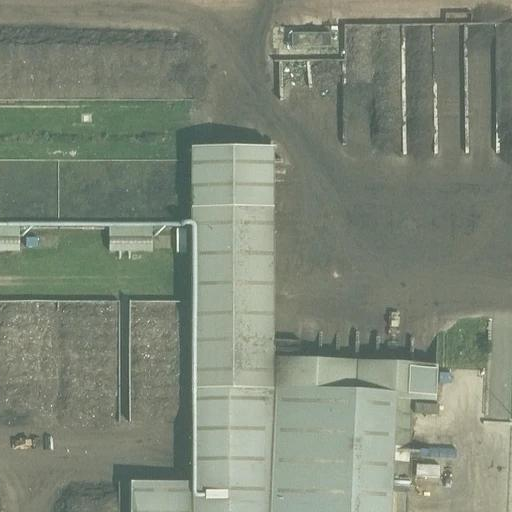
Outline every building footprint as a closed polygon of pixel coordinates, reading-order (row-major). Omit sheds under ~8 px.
[(292,48),(331,48),(331,35),(292,35),(292,48)] [(273,150),(191,149),(191,484),(130,484),(130,511),(406,511),(411,401),(435,402),(437,366),(276,360),(274,209),(273,150)] [(0,251),(20,252),(20,223),(0,222),(0,251)] [(109,223),(110,252),(152,252),(152,222),(109,223)] [(186,230),(176,230),(176,253),(186,253),(186,230)]
